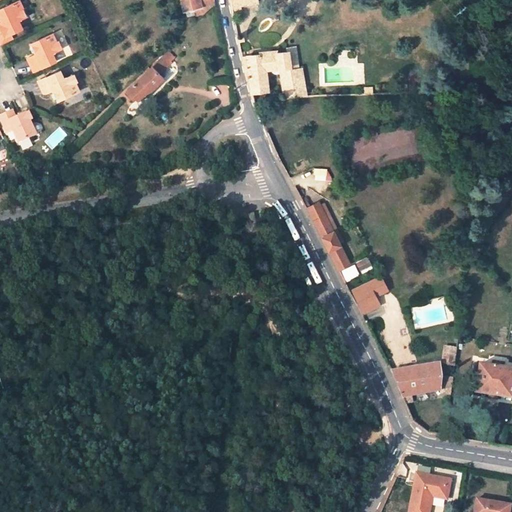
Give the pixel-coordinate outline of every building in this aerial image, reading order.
[(20,20),(27,16),(19,0),(0,9),(0,12),(4,21),(1,22),(0,22),(0,39),(11,34),(20,30),(16,22),(20,20)] [(182,0),(184,11),(195,8),(196,15),(203,13),(215,3),(214,0),(182,0)] [(229,0),(233,12),(241,11),(240,6),(239,0),(229,0)] [(61,30),(55,33),(61,47),(67,45),(61,30)] [(0,39),(0,41),(1,44),(13,39),(11,34),(0,39)] [(53,53),(61,50),(54,34),(32,44),(36,54),(27,59),(34,72),(54,63),(50,55),(53,53)] [(299,69),(296,47),(287,48),(288,52),(292,70),(299,69)] [(251,93),(269,91),(267,70),(279,68),(284,97),(305,91),(302,69),(299,69),(292,70),(288,52),(244,57),(243,51),(241,52),(248,85),(250,85),(251,93)] [(140,101),(164,78),(159,73),(171,63),(164,55),(153,65),(153,67),(151,69),(148,71),(127,91),(138,103),(140,101)] [(80,91),(73,75),(65,79),(62,80),(58,72),(37,81),(44,94),(53,90),(58,101),(80,91)] [(138,103),(135,106),(130,100),(124,106),(134,117),(145,106),(140,101),(138,103)] [(37,135),(27,112),(17,117),(13,110),(11,111),(0,115),(0,119),(6,133),(13,130),(18,143),(37,135)] [(331,255),(339,269),(351,263),(340,243),(343,241),(327,212),(324,213),(320,205),(318,202),(307,208),(310,214),(331,255)] [(357,262),(360,269),(370,265),(367,257),(357,262)] [(344,280),(359,275),(355,264),(341,269),(344,280)] [(388,290),(381,276),(350,291),(362,314),(380,305),(376,296),(388,290)] [(445,348),(443,362),(455,364),(457,350),(445,348)] [(440,376),(440,363),(391,371),(400,390),(405,403),(412,401),(410,395),(441,389),(440,376)] [(511,369),(480,365),(475,392),(511,398),(511,395),(511,369)] [(441,389),(441,393),(451,394),(453,378),(440,376),(441,389)] [(417,475),(410,511),(428,511),(431,496),(446,498),(449,481),(417,475)] [(508,511),(510,504),(477,499),(474,511),(508,511)]
